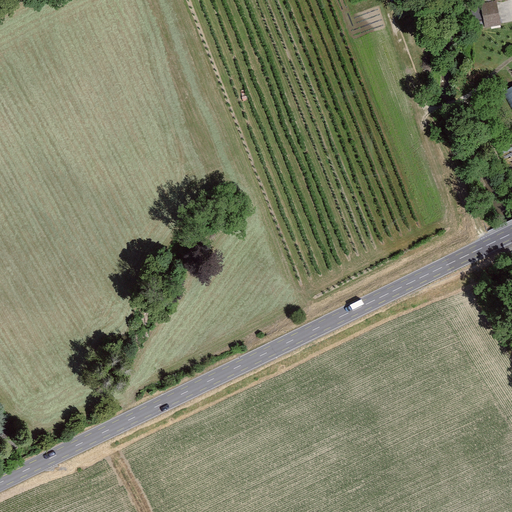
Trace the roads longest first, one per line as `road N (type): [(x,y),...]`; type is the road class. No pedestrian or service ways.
road 1 (primary): [(0,483),(511,231)]
road 2 (track): [(141,511),(111,447),(69,470),(42,463)]
